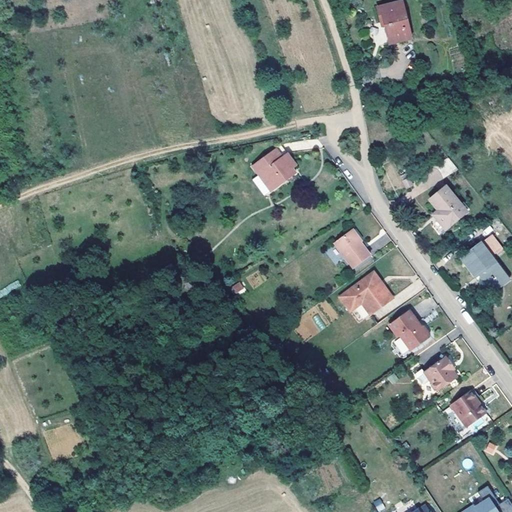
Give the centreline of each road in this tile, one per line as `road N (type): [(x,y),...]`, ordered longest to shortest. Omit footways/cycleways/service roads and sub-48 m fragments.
road 1 (track): [(0,204),(150,153),(321,120),(335,127)]
road 2 (residential): [(511,389),(372,189)]
road 3 (residential): [(372,189),(332,140),(340,122),(357,122),(368,170)]
road 4 (track): [(354,122),(353,93),(323,0)]
